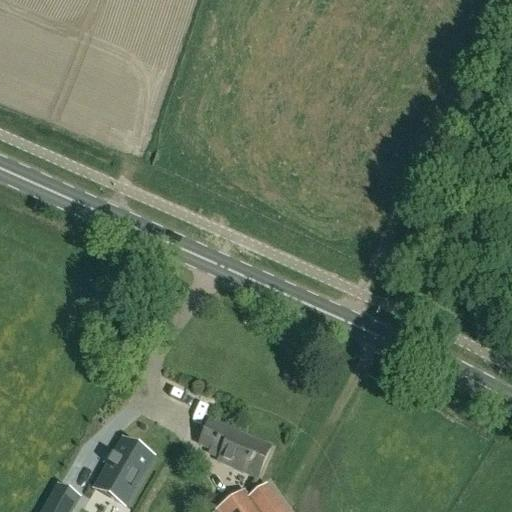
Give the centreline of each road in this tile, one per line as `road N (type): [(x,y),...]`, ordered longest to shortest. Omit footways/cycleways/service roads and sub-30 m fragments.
road 1 (primary): [(511,403),(0,169)]
road 2 (track): [(486,0),(489,13),(343,323)]
